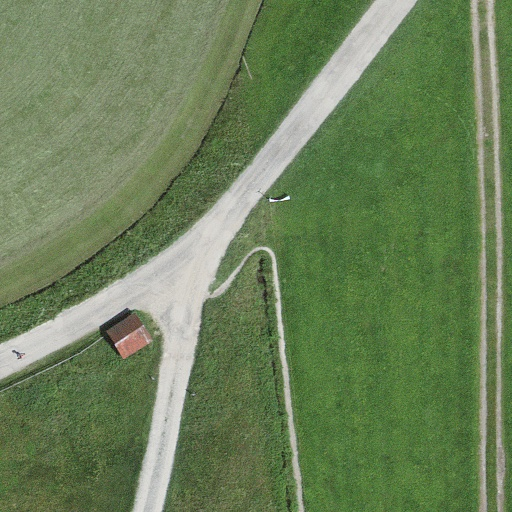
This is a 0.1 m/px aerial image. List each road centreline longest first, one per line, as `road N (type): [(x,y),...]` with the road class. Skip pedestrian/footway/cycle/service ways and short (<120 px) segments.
road 1 (track): [(491,511),(483,0)]
road 2 (track): [(177,276),(180,344),(147,511)]
